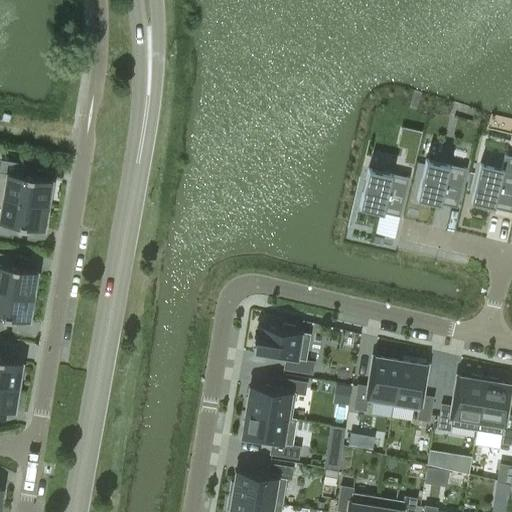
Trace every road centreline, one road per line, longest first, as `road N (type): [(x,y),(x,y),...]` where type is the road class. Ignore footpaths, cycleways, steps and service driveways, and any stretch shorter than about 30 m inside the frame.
road 1 (tertiary): [(73,511),(144,123),(146,0)]
road 2 (residential): [(485,338),(261,288),(237,291),(224,313),(191,511)]
road 3 (residential): [(85,160),(36,450)]
